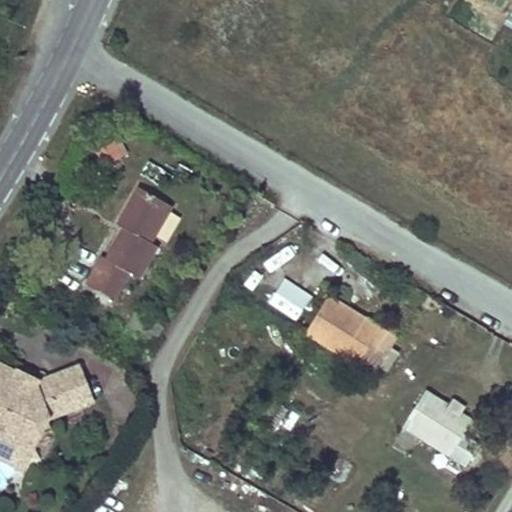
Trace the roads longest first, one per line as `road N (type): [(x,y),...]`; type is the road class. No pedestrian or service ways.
road 1 (residential): [(511,315),(70,54)]
road 2 (tertiary): [(70,54),(0,180)]
